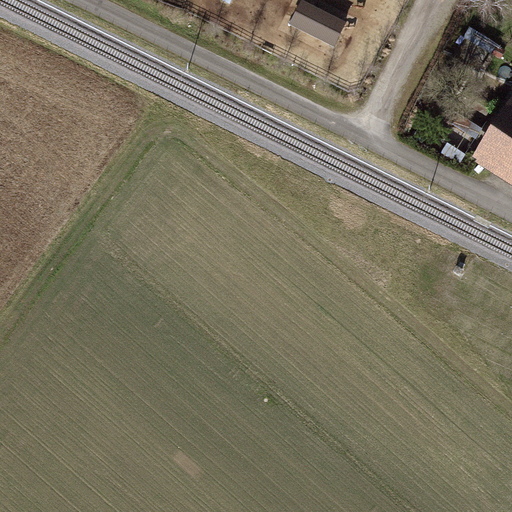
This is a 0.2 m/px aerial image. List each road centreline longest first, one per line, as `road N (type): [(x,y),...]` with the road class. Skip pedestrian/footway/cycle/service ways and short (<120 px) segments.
road 1 (unclassified): [(89,0),(511,204)]
road 2 (track): [(158,118),(0,332)]
